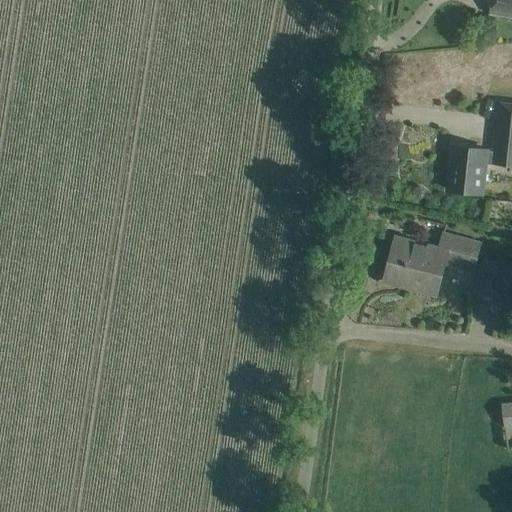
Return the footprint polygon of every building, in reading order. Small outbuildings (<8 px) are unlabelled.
[(511,0),(492,0),(490,14),(511,17),(511,0)] [(454,146),(449,190),(469,192),(482,193),(485,161),(511,164),(511,102),(499,101),(494,150),(473,148),(454,146)] [(445,234),(441,249),(396,238),(386,274),(438,287),(444,264),(473,271),(480,243),(445,234)] [(473,291),(504,300),(511,271),(511,265),(484,258),(473,291)] [(511,401),(503,403),(506,428),(511,427),(511,401)]
